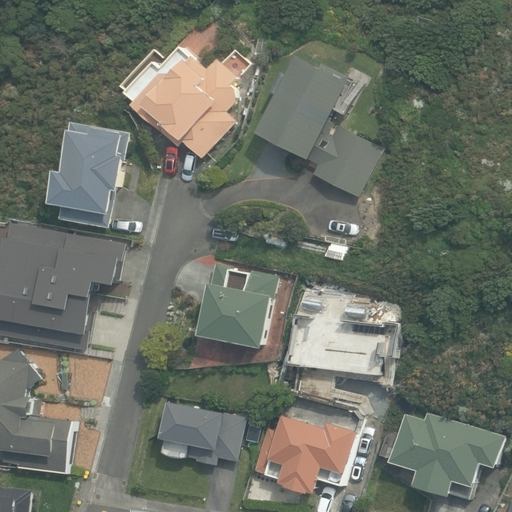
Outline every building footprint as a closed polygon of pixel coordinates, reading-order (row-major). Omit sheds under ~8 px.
[(189,141),(206,159),(243,123),(232,111),(241,102),(241,89),(236,84),(243,77),(226,59),(215,70),(202,56),(200,59),(187,46),(166,67),(162,63),(167,58),(158,49),(123,84),(184,147),(189,141)] [(318,173),(363,197),(389,148),(344,125),(365,85),(359,82),(361,78),(333,64),(331,69),(305,55),(295,76),(289,73),(278,94),(285,97),(265,134),(323,164),(318,173)] [(67,219),(115,229),(123,191),(126,192),(134,157),(129,156),(133,134),(83,124),(79,142),(76,142),(63,205),(70,207),(67,219)] [(12,280),(0,278),(0,329),(94,344),(102,296),(128,300),(138,238),(22,220),(12,280)] [(207,336),(270,348),(285,276),(221,263),(214,297),(209,296),(206,310),(212,312),(207,336)] [(12,358),(0,356),(0,449),(13,451),(12,467),(72,473),(77,424),(34,420),(39,416),(41,399),(37,394),(37,387),(44,377),(26,350),(12,358)] [(168,456),(222,466),(223,458),(244,461),(252,417),(175,403),(169,438),(171,439),(168,456)] [(420,486),(475,501),(479,487),(481,487),(488,463),(503,468),(511,435),(431,413),(429,419),(409,414),(396,462),(425,470),(420,486)] [(332,427),(289,415),(284,431),(272,427),(259,471),(287,479),(286,482),(294,484),(293,486),(316,493),(317,492),(322,493),(327,479),(348,485),(364,431),(333,422),(332,427)] [(0,511),(31,511),(34,494),(9,491),(8,498),(0,497),(0,511)]
